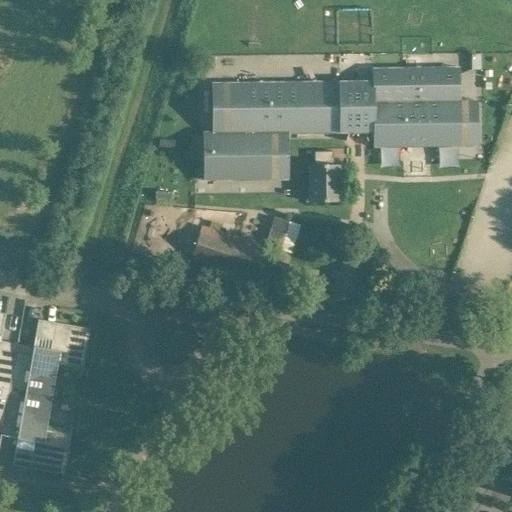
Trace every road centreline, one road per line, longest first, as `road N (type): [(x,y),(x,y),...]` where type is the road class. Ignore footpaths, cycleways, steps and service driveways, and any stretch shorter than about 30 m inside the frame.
road 1 (unclassified): [(511,307),(423,280),(392,251),(384,199)]
road 2 (residential): [(163,314),(0,278)]
